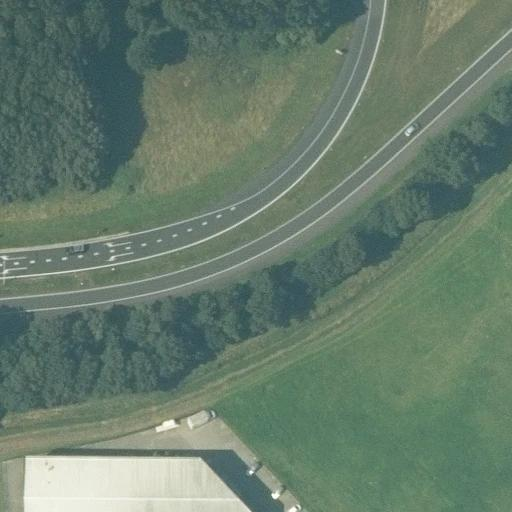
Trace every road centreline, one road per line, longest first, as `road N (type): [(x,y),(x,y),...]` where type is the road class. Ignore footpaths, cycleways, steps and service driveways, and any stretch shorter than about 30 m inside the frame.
road 1 (motorway): [(0,308),(164,284),(263,246),(364,175),(511,42)]
road 2 (motorway): [(378,0),(366,59),(328,139),(260,202),(161,248),(0,272)]
